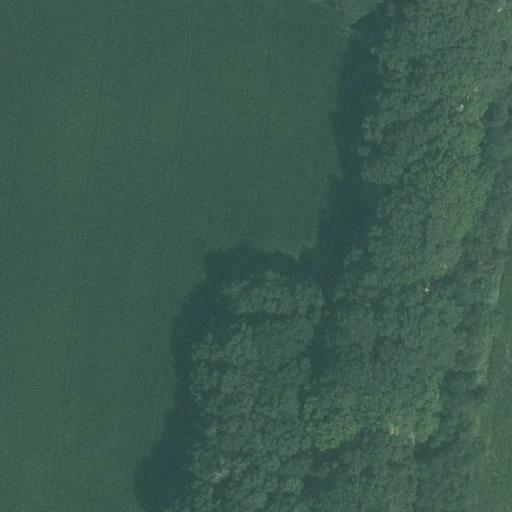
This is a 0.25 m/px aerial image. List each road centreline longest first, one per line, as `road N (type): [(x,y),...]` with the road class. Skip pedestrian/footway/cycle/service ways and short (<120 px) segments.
road 1 (track): [(502,0),(425,271),(393,511)]
road 2 (track): [(425,271),(357,261),(315,511)]
